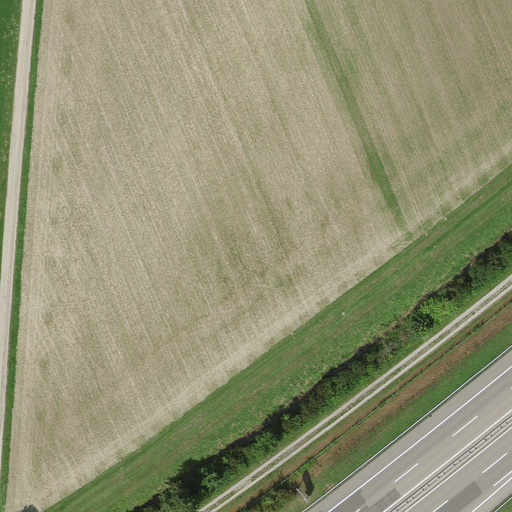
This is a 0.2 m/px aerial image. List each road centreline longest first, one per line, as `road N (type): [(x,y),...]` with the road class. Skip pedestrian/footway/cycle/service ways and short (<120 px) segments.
road 1 (track): [(511,282),(205,511)]
road 2 (track): [(23,0),(0,336)]
road 3 (motorway): [(511,389),(358,511)]
